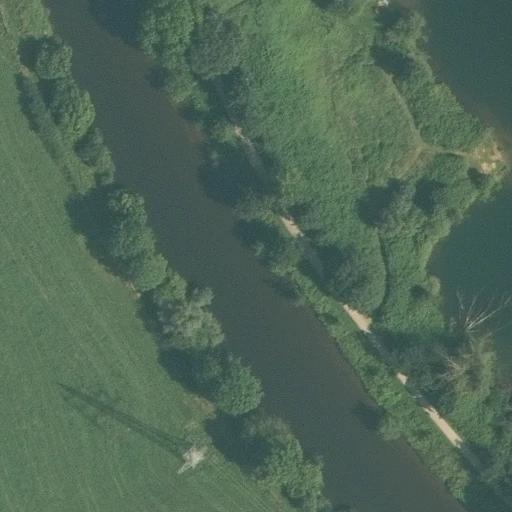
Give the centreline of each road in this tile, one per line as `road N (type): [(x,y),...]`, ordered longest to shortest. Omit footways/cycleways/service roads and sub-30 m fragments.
road 1 (track): [(183,0),(250,150),(305,244),(511,503)]
road 2 (track): [(7,0),(117,250),(248,457),(293,511)]
